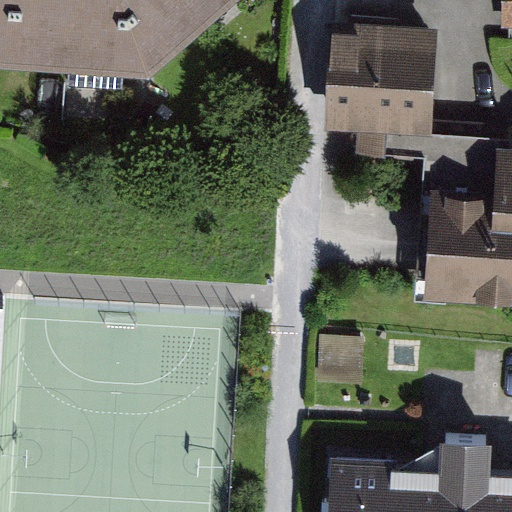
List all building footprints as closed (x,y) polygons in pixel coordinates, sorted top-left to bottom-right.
[(0,0),(0,40),(155,51),(213,0),(0,0)] [(511,0),(502,0),(502,25),(511,24),(511,0)] [(439,17),(331,12),(326,118),(433,124),(439,17)] [(511,182),(451,181),(448,297),(511,298),(511,182)] [(511,511),(511,457),(343,450),(340,511),(511,511)]
